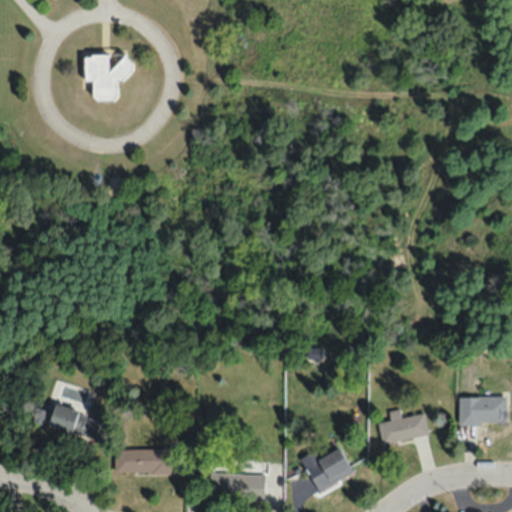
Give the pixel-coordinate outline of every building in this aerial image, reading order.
[(85,39),(90,39),(90,36),(108,36),(108,55),(123,37),(135,48),(121,63),(116,63),(117,83),(98,84),(92,79),(92,65),(85,65),(85,39)] [(505,396),(458,396),(458,424),(505,424),(505,396)] [(49,426),(96,438),(101,417),(54,406),(49,426)] [(400,416),(399,408),(388,410),(390,419),(377,421),(381,443),(428,435),(424,412),(400,416)] [(352,472),(339,447),(305,465),(319,491),(352,472)] [(114,448),(114,473),(172,474),(172,449),(114,448)] [(264,473),(209,473),(209,498),(264,498),(264,473)]
